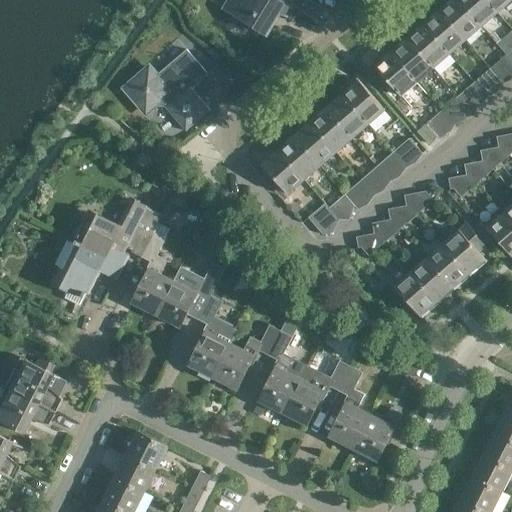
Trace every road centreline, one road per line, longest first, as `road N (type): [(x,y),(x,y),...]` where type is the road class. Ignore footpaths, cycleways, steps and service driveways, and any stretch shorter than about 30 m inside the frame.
road 1 (residential): [(421,172),(316,259),(229,160),(229,124),(368,0)]
road 2 (unclassified): [(408,511),(407,479),(452,381),(511,326)]
road 3 (residential): [(112,402),(267,479)]
road 4 (residential): [(54,511),(112,402)]
